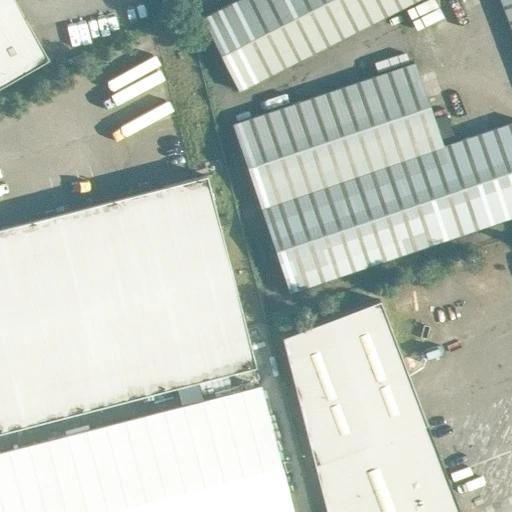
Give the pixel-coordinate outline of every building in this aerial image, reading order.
[(0,0),(0,86),(48,59),(13,0),(0,0)] [(161,0),(148,0),(152,11),(163,8),(161,0)] [(418,0),(235,0),(201,18),(239,92),(418,0)] [(511,0),(499,0),(511,34),(511,0)] [(511,121),(443,144),(415,61),(232,123),(289,293),(511,217),(511,121)] [(206,175),(0,227),(0,432),(176,387),(197,381),(256,366),(206,175)] [(460,511),(442,465),(439,466),(431,446),(435,445),(427,424),(405,367),(380,300),(282,337),(326,511),(460,511)] [(181,406),(59,437),(78,511),(291,511),(259,386),(202,400),(197,381),(176,387),(181,406)] [(0,511),(57,511),(39,442),(0,452),(0,511)]
